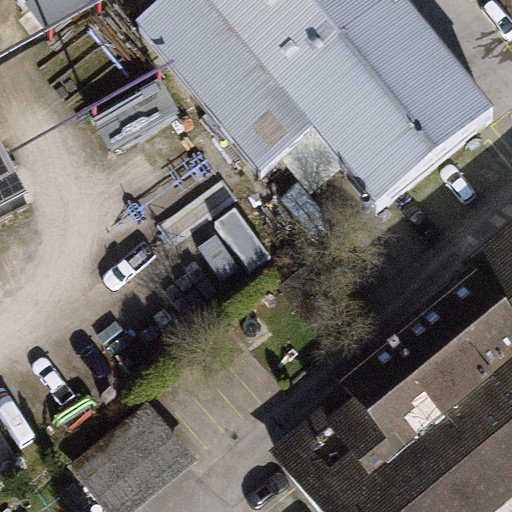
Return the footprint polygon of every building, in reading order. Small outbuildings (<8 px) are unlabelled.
[(392,0),(185,0),(145,33),(265,180),(320,136),(382,212),(492,122),(392,0)] [(0,155),(0,184),(12,178),(0,155)] [(200,295),(258,248),(220,201),(162,248),(200,295)] [(511,252),(346,388),(360,405),(286,466),(324,511),(502,511),(511,504),(511,252)] [(130,511),(189,465),(150,416),(78,473),(109,511),(130,511)]
